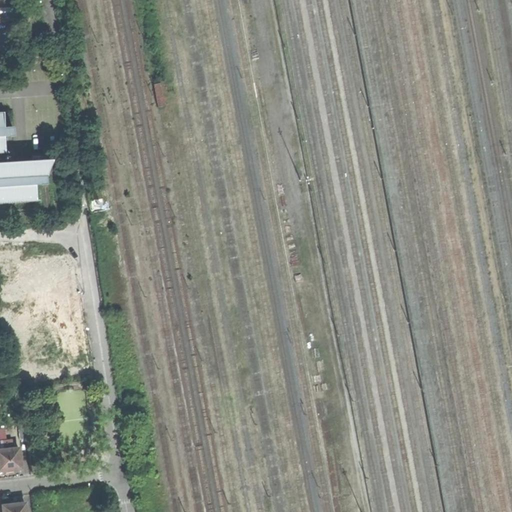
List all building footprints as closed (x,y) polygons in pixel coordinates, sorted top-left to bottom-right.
[(0,205),(36,203),(35,186),(46,185),(46,176),(52,160),(0,164),(0,160),(10,160),(10,151),(3,151),(3,138),(13,137),(12,127),(2,128),(1,113),(0,113),(0,205)] [(0,262),(5,304),(61,298),(57,255),(0,262)] [(48,306),(54,362),(79,359),(73,303),(48,306)] [(18,421),(19,440),(26,439),(24,420),(18,421)] [(1,442),(2,450),(13,449),(12,441),(7,441),(1,442)] [(18,448),(13,449),(2,450),(0,450),(0,470),(3,470),(9,470),(15,469),(21,468),(18,448)] [(2,506),(3,511),(26,511),(25,503),(20,503),(14,504),(8,505),(2,506)]
